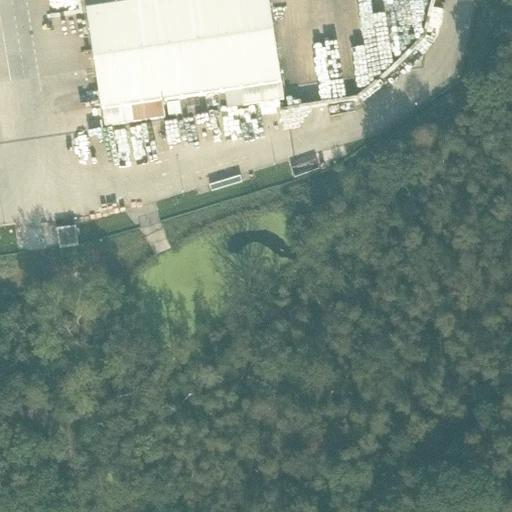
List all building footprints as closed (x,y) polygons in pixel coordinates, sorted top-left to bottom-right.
[(83,0),(65,0),(66,15),(84,14),(83,0)] [(264,0),(156,0),(92,9),(107,121),(278,98),(264,0)] [(325,150),(286,162),(292,182),(331,170),(325,150)] [(76,226),(56,229),(59,249),(79,247),(76,226)] [(18,460),(6,459),(2,489),(14,490),(18,460)]
